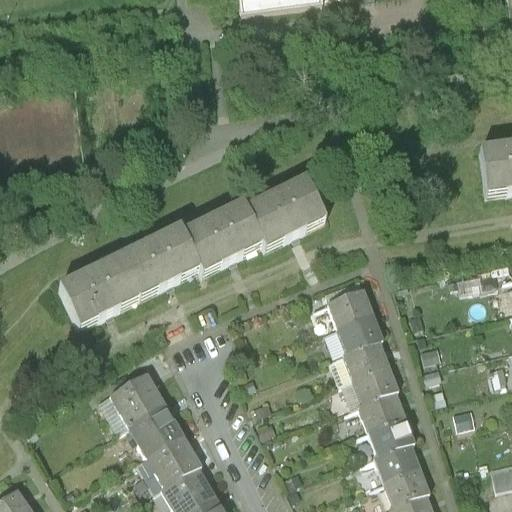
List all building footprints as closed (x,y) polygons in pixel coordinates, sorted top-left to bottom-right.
[(237,0),(240,22),(321,12),(320,5),(335,3),(346,2),(360,0),(237,0)] [(511,200),(511,154),(478,160),(484,204),(511,200)] [(306,191),(246,221),(263,256),(266,261),(327,231),(306,191)] [(242,214),(181,244),(199,279),(203,286),(263,256),(246,221),(242,214)] [(179,239),(119,269),(139,309),(199,279),(181,244),(179,239)] [(79,339),(139,309),(119,269),(59,299),(79,339)] [(327,316),(336,340),(373,326),(363,301),(327,316)] [(418,332),(416,325),(408,327),(410,334),(418,332)] [(382,350),(373,326),(336,340),(346,365),(378,352),(382,350)] [(342,367),(352,391),(388,377),(378,352),(346,365),(342,367)] [(436,356),(421,360),(424,372),(438,368),(436,356)] [(398,401),(388,377),(352,391),(362,416),(393,403),(398,401)] [(437,377),(424,380),(426,391),(440,388),(437,377)] [(110,407),(129,437),(164,416),(146,386),(110,407)] [(359,417),(369,441),(403,428),(393,403),(362,416),(359,417)] [(129,437),(147,468),(183,447),(164,416),(129,437)] [(469,419),(452,422),(456,438),(473,434),(469,419)] [(413,452),(403,428),(369,441),(379,466),(409,454),(413,452)] [(201,478),(183,447),(147,468),(165,499),(198,479),(201,478)] [(374,468),(384,493),(419,479),(409,454),(379,466),(374,468)] [(511,494),(511,473),(490,478),(495,499),(511,494)] [(162,501),(168,511),(213,511),(216,510),(198,479),(165,499),(162,501)] [(429,503),(419,479),(384,493),(391,511),(407,511),(424,505),(429,503)] [(0,509),(11,502),(4,492),(0,494),(0,509)] [(0,509),(0,511),(24,511),(16,499),(11,502),(0,509)]
